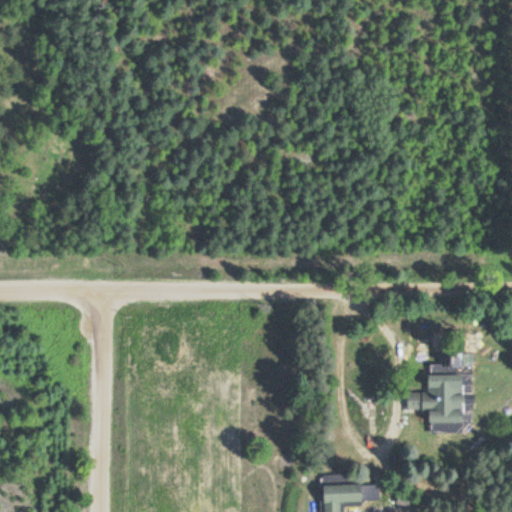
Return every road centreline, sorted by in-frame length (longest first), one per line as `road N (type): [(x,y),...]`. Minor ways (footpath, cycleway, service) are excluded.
road 1 (residential): [(0,291),(511,285)]
road 2 (residential): [(99,511),(102,290)]
